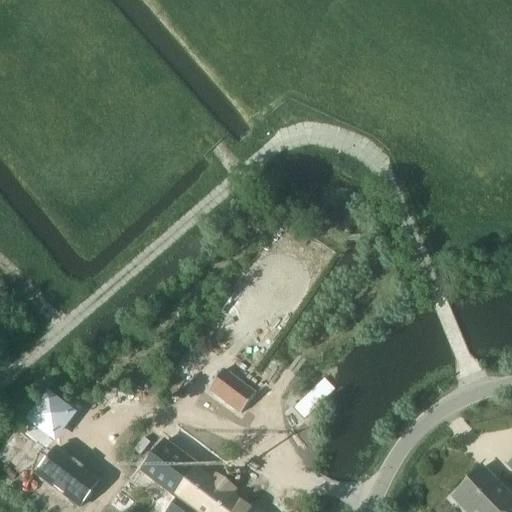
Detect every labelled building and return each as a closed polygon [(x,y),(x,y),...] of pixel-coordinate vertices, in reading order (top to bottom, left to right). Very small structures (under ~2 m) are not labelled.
[(208,394),(228,407),(242,415),(255,396),(221,374),(208,394)] [(57,395),(33,428),(43,435),(53,422),(62,429),(76,409),(57,395)] [(197,469),(152,436),(129,466),(181,505),(175,511),(251,511),(195,470),(197,469)] [(36,470),(57,487),(78,502),(97,476),(55,444),(36,470)] [(463,511),(510,511),(511,511),(511,497),(482,468),(451,499),(463,511)]
